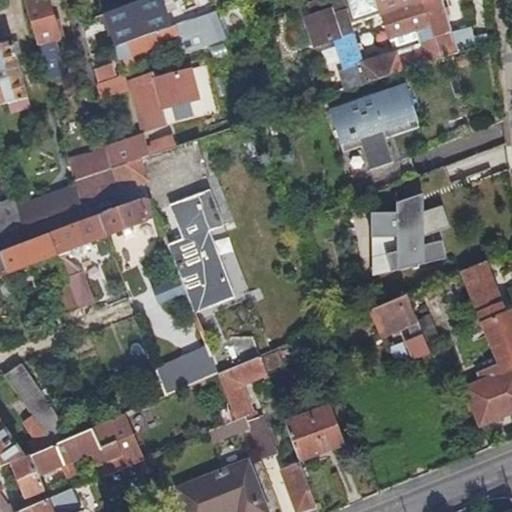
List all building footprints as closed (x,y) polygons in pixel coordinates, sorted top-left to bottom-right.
[(48,0),(24,0),(29,16),(46,81),(63,76),(53,40),(58,39),(48,0)] [(188,20),(181,0),(178,0),(149,11),(156,32),(188,20)] [(397,75),(475,49),(468,30),(452,36),(441,0),(343,0),(351,28),(383,16),(393,51),(411,44),(410,35),(417,33),(420,47),(394,56),(363,66),(358,52),(352,54),(346,36),(345,37),(342,28),(338,30),(332,14),(331,11),(312,18),(304,21),(313,48),(334,41),(339,57),(342,57),(346,69),(339,72),(343,83),(348,81),(351,90),(397,75)] [(340,11),(336,0),(322,0),(308,5),(312,18),(331,11),(332,14),(340,11)] [(251,26),(243,3),(216,13),(227,42),(235,39),(233,33),(251,26)] [(227,42),(216,13),(211,15),(120,48),(124,61),(177,42),(201,33),(207,49),(227,42)] [(201,33),(177,42),(183,58),(207,49),(201,33)] [(411,44),(393,51),(394,56),(420,47),(417,33),(410,35),(411,44)] [(29,109),(11,44),(0,47),(0,106),(7,104),(10,114),(29,109)] [(199,98),(192,70),(175,74),(172,71),(161,78),(157,80),(156,76),(135,82),(148,133),(169,127),(164,108),(199,98)] [(109,71),(96,76),(99,88),(113,83),(109,71)] [(407,88),(331,113),(341,143),(360,137),(371,170),(395,163),(384,129),(418,118),(407,88)] [(139,161),(149,158),(143,138),(105,151),(106,154),(110,170),(139,161)] [(74,182),(110,170),(106,154),(69,163),(74,182)] [(139,161),(110,170),(117,194),(147,182),(139,161)] [(110,170),(74,182),(75,187),(81,207),(117,194),(110,170)] [(81,207),(75,187),(16,209),(22,229),(49,218),(81,207)] [(185,294),(192,312),(247,291),(209,190),(170,205),(182,239),(167,245),(180,279),(185,294)] [(441,207),(421,214),(421,195),(397,205),(397,215),(371,215),(371,239),(398,239),(398,253),(387,255),(392,273),(446,260),(442,242),(423,247),(422,238),(449,228),(441,207)] [(0,236),(22,229),(16,209),(13,199),(0,204),(0,236)] [(147,222),(139,202),(63,230),(0,253),(0,276),(48,259),(48,257),(56,254),(58,256),(147,222)] [(479,425),(511,411),(511,316),(511,313),(505,316),(484,265),(462,274),(498,364),(475,374),(478,383),(464,389),(479,425)] [(94,304),(82,273),(67,279),(79,310),(94,304)] [(159,304),(185,294),(180,279),(153,289),(159,304)] [(77,310),(67,283),(56,287),(66,314),(77,310)] [(421,321),(410,294),(405,296),(416,323),(421,321)] [(416,323),(405,296),(369,311),(380,338),(416,323)] [(415,361),(429,355),(419,331),(415,333),(419,344),(411,351),(415,361)] [(326,360),(316,334),(305,338),(316,365),(326,360)] [(316,365),(305,338),(259,358),(265,373),(268,381),(280,376),(282,382),(317,367),(316,365)] [(388,350),(385,351),(392,368),(406,362),(400,346),(393,348),(388,350)] [(265,373),(259,358),(217,376),(223,391),(233,386),(265,373)] [(39,391),(21,365),(4,376),(22,402),(39,391)] [(233,386),(223,391),(227,404),(234,421),(245,417),(233,386)] [(32,416),(52,445),(70,437),(39,391),(22,402),(32,416)] [(234,421),(227,404),(212,410),(218,428),(221,426),(234,421)] [(284,423),(298,460),(342,443),(328,405),(284,423)] [(141,460),(122,415),(70,437),(52,445),(31,453),(28,455),(38,476),(62,466),(66,479),(79,474),(74,461),(91,453),(102,477),(141,460)] [(260,415),(246,420),(249,427),(261,460),(275,454),(260,415)] [(26,445),(31,453),(52,445),(32,416),(23,423),(33,439),(26,445)] [(221,426),(225,436),(249,427),(246,420),(245,417),(234,421),(221,426)] [(0,466),(11,462),(23,457),(5,429),(5,428),(0,420),(0,466)] [(218,428),(206,432),(210,442),(225,436),(221,426),(218,428)] [(28,455),(23,457),(11,462),(26,497),(44,490),(38,476),(28,455)] [(149,457),(141,460),(143,465),(152,462),(149,457)] [(266,511),(246,461),(177,488),(185,511),(235,511),(237,511),(236,511),(266,511)] [(285,481),(296,511),(297,511),(315,505),(300,464),(286,470),(290,480),(285,481)] [(78,511),(70,490),(17,511),(78,511)]
